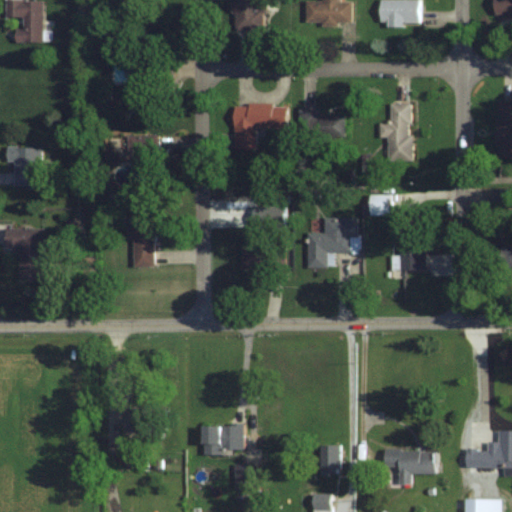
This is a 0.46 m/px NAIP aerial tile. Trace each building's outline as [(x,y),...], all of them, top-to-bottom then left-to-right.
[(43,0),(5,0),(6,17),(23,17),(23,29),(16,29),(16,42),(43,42),(43,0)] [(233,0),(233,29),(264,29),(264,0),(233,0)] [(352,0),(341,0),(340,0),(306,0),(306,25),(352,24),(352,0)] [(420,25),(419,0),(380,0),(380,25),(420,25)] [(511,13),(511,0),(493,0),(494,14),(511,13)] [(159,60),(135,60),(135,102),(159,102),(159,60)] [(497,156),(511,155),(511,99),(497,99),(497,156)] [(391,102),(391,121),(380,121),(380,137),(391,137),(391,160),(412,160),(412,102),(391,102)] [(256,127),(286,128),(286,104),(234,103),(233,149),(255,150),(256,127)] [(345,107),(300,107),(299,136),(345,136),(345,107)] [(160,158),(160,135),(130,135),(130,155),(140,155),(140,158),(160,158)] [(43,147),(8,147),(7,162),(15,162),(14,185),(43,186),(43,147)] [(370,215),(391,215),(391,194),(370,194),(370,215)] [(283,229),(283,205),(253,205),(253,229),(283,229)] [(134,212),(133,225),(128,225),(128,240),(132,240),(132,267),(154,267),(154,212),(134,212)] [(325,217),(325,232),(308,233),(308,268),(333,267),(333,252),(358,252),(358,217),(325,217)] [(426,252),(420,252),(420,225),(401,225),(401,270),(426,270),(426,252)] [(20,247),(20,278),(42,278),(42,229),(6,228),(6,247),(20,247)] [(511,244),(502,245),(502,270),(511,270),(511,244)] [(242,247),(242,270),(285,270),(285,247),(242,247)] [(132,431),(151,431),(151,414),(132,414),(132,431)] [(243,424),(203,424),(203,453),(243,453),(243,424)] [(511,451),(467,450),(466,467),(503,467),(503,476),(511,476),(511,442),(511,443),(511,451)] [(320,475),(340,475),(340,445),(320,445),(320,475)] [(148,467),(148,450),(123,450),(123,467),(148,467)] [(436,450),(387,451),(387,466),(399,466),(399,484),(412,484),(411,473),(436,473),(436,450)] [(259,464),(234,464),(234,490),(259,490),(259,464)] [(332,511),(333,493),(313,493),(312,511),(332,511)] [(501,511),(501,499),(465,499),(465,511),(501,511)]
